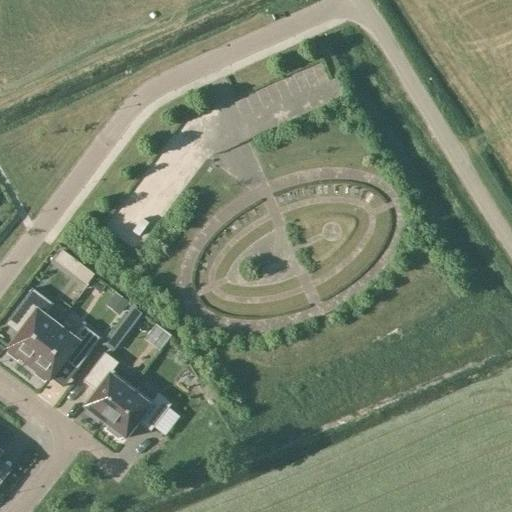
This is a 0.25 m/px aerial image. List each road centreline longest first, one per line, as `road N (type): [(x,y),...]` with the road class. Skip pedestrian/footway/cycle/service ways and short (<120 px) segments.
road 1 (residential): [(348,0),(147,93),(0,285)]
road 2 (unclassified): [(511,249),(358,0)]
